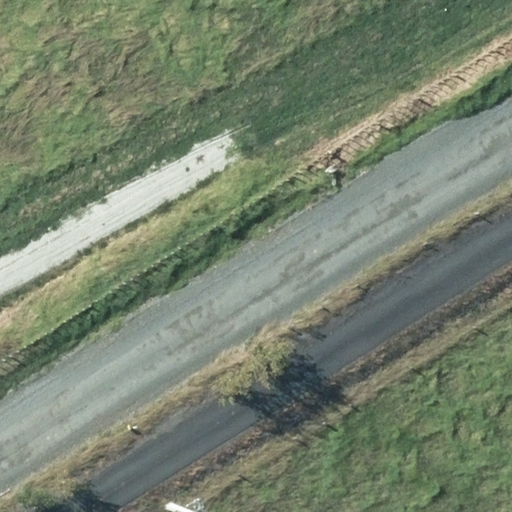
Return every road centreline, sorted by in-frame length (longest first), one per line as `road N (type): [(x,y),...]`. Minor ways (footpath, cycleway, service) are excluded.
road 1 (unknown): [(0,381),(400,140)]
road 2 (unknown): [(0,256),(248,121),(332,106),(400,140)]
road 3 (unknown): [(511,74),(400,140)]
